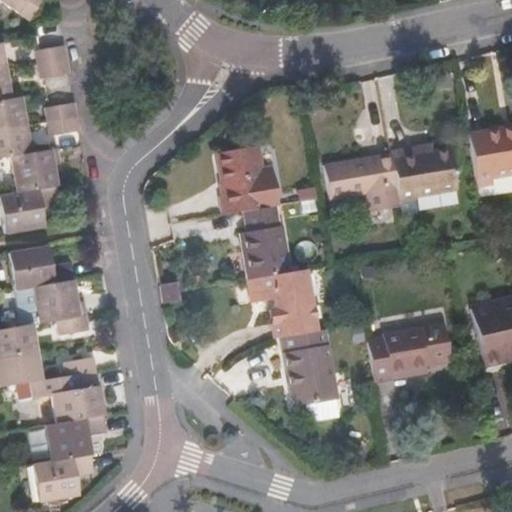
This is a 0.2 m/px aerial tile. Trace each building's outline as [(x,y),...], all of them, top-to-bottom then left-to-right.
[(0,0),(0,2),(30,21),(43,0),(0,0)] [(65,61),(62,45),(34,50),(36,66),(65,61)] [(65,61),(36,66),(39,78),(67,73),(65,61)] [(0,100),(9,99),(5,71),(0,72),(0,100)] [(0,100),(0,129),(23,125),(18,97),(9,99),(0,100)] [(43,106),(46,121),(74,117),(72,101),(43,106)] [(74,117),(46,121),(48,134),(77,129),(74,117)] [(0,129),(0,158),(28,153),(23,125),(0,129)] [(467,134),(475,186),(490,183),(490,178),(511,173),(511,130),(499,133),(498,129),(467,134)] [(220,215),(241,211),(265,207),(255,146),(213,153),(219,184),(221,183),(223,195),(217,197),(220,215)] [(389,153),(389,154),(397,201),(414,197),(414,194),(455,187),(449,150),(419,155),(417,148),(389,153)] [(57,164),(54,149),(28,153),(0,158),(0,196),(54,187),(50,165),(57,164)] [(367,211),(398,205),(397,201),(389,154),(322,166),(327,198),(364,192),(367,211)] [(0,196),(0,210),(4,233),(43,227),(40,206),(57,203),(54,187),(0,196)] [(244,280),(246,280),(287,273),(279,226),(276,227),(273,205),(265,207),(241,211),(245,232),(243,233),(245,247),(239,248),(244,280)] [(7,254),(12,291),(31,288),(70,281),(67,262),(48,265),(46,247),(7,254)] [(271,308),(277,338),(279,338),(314,332),(304,270),(287,273),(246,280),(249,303),(270,299),(271,308)] [(31,288),(36,324),(54,321),(83,316),(81,301),(74,302),(70,281),(31,288)] [(176,283),(159,287),(162,304),(179,301),(176,283)] [(511,299),(469,309),(482,366),(511,359),(511,299)] [(266,309),(271,339),(277,338),(271,308),(266,309)] [(86,331),(83,316),(54,321),(56,336),(86,331)] [(364,340),(372,383),(389,380),(389,375),(425,369),(424,365),(448,362),(441,323),(380,333),(380,337),(364,340)] [(0,330),(0,359),(34,354),(29,325),(0,330)] [(314,332),(279,338),(285,373),(288,372),(290,383),(287,383),(292,408),(305,406),(334,401),(322,330),(314,332)] [(34,354),(0,359),(0,388),(39,382),(34,354)] [(62,378),(93,372),(90,356),(59,361),(62,378)] [(51,424),(100,416),(93,372),(62,378),(64,392),(47,395),(51,424)] [(334,401),(305,406),(308,422),(337,417),(334,401)] [(44,463),(87,456),(83,435),(102,431),(100,416),(51,424),(39,427),(44,463)] [(89,472),(87,456),(44,463),(29,465),(34,502),(74,495),(71,475),(89,472)]
